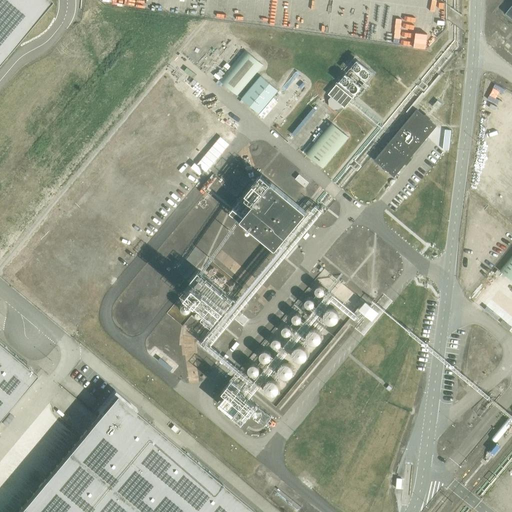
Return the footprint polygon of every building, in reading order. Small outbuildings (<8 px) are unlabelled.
[(0,0),(0,62),(52,1),(50,0),(0,0)] [(363,29),(361,38),(414,45),(414,41),(406,40),(407,35),(363,29)] [(264,65),(245,50),(220,80),(238,96),(264,65)] [(352,98),(373,73),(357,60),(336,85),(336,84),(328,94),(344,108),(352,98)] [(262,116),(281,93),(264,78),(244,101),(262,116)] [(438,100),(433,106),(437,110),(442,104),(438,100)] [(417,110),(375,160),(394,176),(436,126),(417,110)] [(323,169),(349,137),(331,123),(305,154),(323,169)] [(230,212),(275,249),(307,212),(261,174),(230,212)] [(511,280),(511,255),(500,271),(511,280)] [(325,300),(325,299),(324,296),(323,294),(321,292),(317,291),(316,291),(313,292),(311,293),(309,296),(308,299),(309,302),(310,305),(312,306),(316,307),(319,307),(321,306),(322,305),(324,303),(325,300)] [(301,327),(300,324),(298,321),(296,319),(293,319),(290,319),(289,319),(287,321),(285,323),(284,327),(285,330),(287,333),(290,335),(292,335),(295,335),(298,333),(300,330),(301,327)] [(335,330),(334,327),(332,324),(330,322),(327,322),(324,322),(322,323),(321,324),(319,326),(318,329),(319,333),(320,336),(322,337),(323,338),(326,338),(329,338),(332,336),(334,333),(335,330)] [(0,417),(36,374),(0,343),(0,417)] [(279,353),(279,352),(278,349),(277,347),(276,346),(274,345),(271,344),(268,344),(265,346),(263,349),(262,352),(263,355),(264,357),(265,358),(267,360),(270,361),(273,360),(275,359),(276,358),(278,356),(279,353)] [(314,354),(314,353),(313,350),(312,348),(310,346),(308,346),(306,345),(303,346),(300,347),(298,350),(297,353),(297,355),(298,357),(300,359),(302,361),(305,362),(308,361),(309,361),(311,359),(313,357),(314,354)] [(261,377),(261,373),(259,371),(256,369),(254,368),(250,369),(247,371),(246,373),(245,376),(245,379),(247,382),(248,383),(250,384),(253,385),(256,384),(259,383),(261,380),(261,377)] [(294,380),(293,376),(292,374),(289,372),(286,372),(283,372),(280,374),(278,376),(278,380),(278,383),(280,385),(281,387),(283,388),(286,388),(289,388),(291,386),(293,383),(294,380)] [(275,402),(275,398),(273,396),(271,394),(269,393),(266,393),(264,393),(262,394),(259,396),(257,399),(257,402),(257,404),(258,406),(260,409),(263,411),(265,411),(268,411),(269,411),(272,409),(275,406),(275,402)] [(255,511),(115,394),(101,410),(102,411),(98,416),(16,511),(255,511)] [(497,444),(491,451),(494,454),(500,447),(497,444)]
